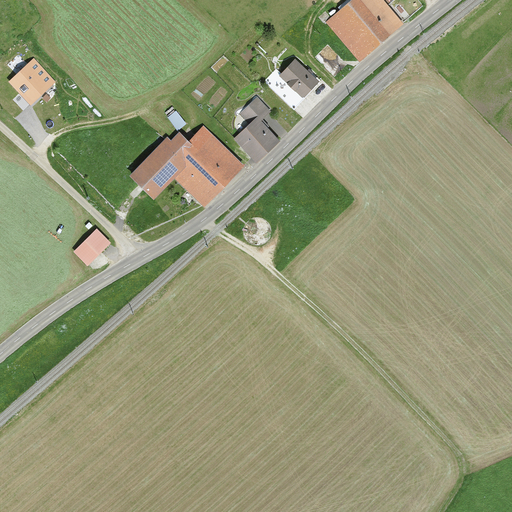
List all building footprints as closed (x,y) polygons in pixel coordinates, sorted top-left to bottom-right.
[(382,0),(354,0),(327,24),(361,63),(404,26),(382,0)] [(295,59),(280,76),(306,100),(320,82),(295,59)] [(14,83),(33,104),(56,83),(37,62),(14,83)] [(249,125),(235,139),(257,164),(280,143),(263,121),(271,111),(257,97),(240,114),(249,125)] [(176,127),(130,175),(153,200),(176,179),(205,208),(249,161),(236,146),(229,153),(203,127),(188,142),(176,127)] [(98,232),(75,256),(87,267),(109,243),(98,232)]
